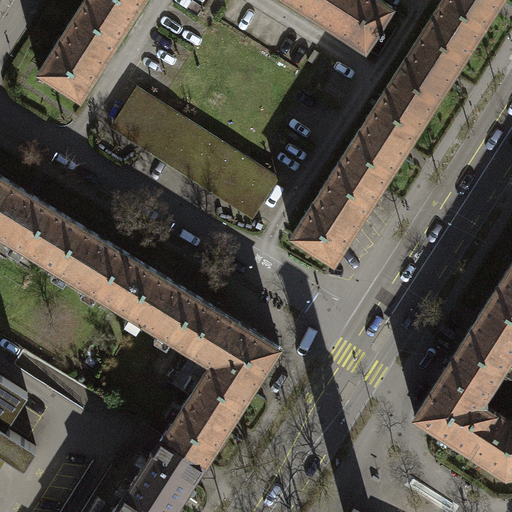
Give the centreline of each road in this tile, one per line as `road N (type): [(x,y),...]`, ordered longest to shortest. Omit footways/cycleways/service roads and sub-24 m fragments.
road 1 (residential): [(0,111),(374,339)]
road 2 (secondary): [(511,119),(374,339)]
road 3 (secondary): [(374,339),(265,511)]
